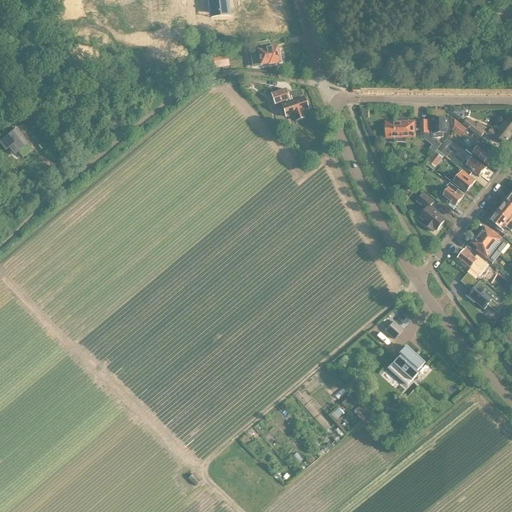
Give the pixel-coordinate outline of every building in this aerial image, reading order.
[(159,0),(161,10),(160,10),(160,12),(161,12),(162,17),(170,16),(171,22),(186,20),(185,14),(187,13),(185,0),(159,0)] [(225,0),(207,0),(209,14),(217,13),(217,14),(219,13),(219,12),(226,12),(227,16),(225,0)] [(261,0),(244,0),(246,13),(263,11),(261,0)] [(257,51),(250,52),(253,67),(261,65),(267,64),(268,65),(278,64),(278,63),(280,62),(279,53),(277,53),(276,48),(269,49),(268,49),(267,41),(261,42),(256,43),(257,51)] [(212,57),(214,67),(227,64),(225,54),(212,57)] [(280,109),(282,116),(284,115),(285,117),(293,115),(295,121),(302,118),(300,112),(307,110),(306,107),(307,107),(304,100),(303,100),(302,98),(296,100),(294,94),(287,96),(284,90),(270,95),(274,105),(280,103),(282,108),(280,109)] [(464,108),(450,108),(450,115),(462,125),(480,139),(483,134),(486,136),(487,136),(495,142),(498,139),(505,145),(511,135),(511,120),(509,119),(497,134),(491,130),(489,132),(476,122),(475,124),(467,118),(464,116),(464,108)] [(434,123),(430,123),(431,138),(432,139),(437,139),(437,138),(442,138),(442,133),(445,133),(444,119),(434,120),(434,123)] [(420,123),(413,123),(401,123),(401,124),(385,124),(385,128),(383,128),(383,135),(385,135),(385,139),(394,139),(394,143),(405,142),(405,138),(414,138),(415,138),(415,134),(427,134),(427,121),(420,122),(420,123)] [(451,133),(458,140),(465,131),(453,121),(449,125),(450,133),(451,133)] [(5,129),(0,133),(3,137),(9,133),(5,129)] [(17,131),(0,144),(7,152),(10,150),(16,157),(20,154),(24,159),(33,152),(23,139),(23,138),(17,131)] [(440,145),(436,151),(446,158),(450,153),(445,149),(448,145),(443,142),(440,145)] [(489,152),(479,144),(472,154),(487,166),(493,159),(487,154),(489,152)] [(437,151),(425,166),(432,171),(443,156),(437,151)] [(468,163),(465,161),(461,166),(462,167),(471,174),(472,172),(479,177),(485,170),(471,159),(468,163)] [(448,173),(444,178),(459,190),(460,188),(466,193),(472,185),(466,180),(468,177),(460,170),(457,173),(459,175),(456,179),(448,173)] [(413,181),(418,185),(422,180),(417,176),(413,181)] [(442,191),(438,196),(448,203),(449,202),(456,207),(461,200),(461,199),(464,196),(449,184),(446,187),(448,189),(444,193),(442,191)] [(433,202),(423,194),(416,202),(426,210),(419,219),(423,222),(422,224),(433,233),(434,231),(435,232),(445,220),(438,215),(439,214),(430,207),(433,202)] [(511,220),(511,208),(505,203),(497,212),(511,222),(511,220)] [(497,212),(490,221),(497,227),(495,229),(501,234),(506,229),(511,232),(511,230),(511,223),(511,222),(497,212)] [(484,229),(481,232),(478,237),(494,249),(500,254),(507,244),(501,240),(492,232),(491,234),(484,229)] [(494,249),(478,237),(472,245),(478,250),(476,251),(486,259),(492,264),(500,254),(494,249)] [(464,251),(457,260),(469,270),(473,273),(476,268),(482,273),(486,268),(488,270),(491,266),(484,261),(481,265),(464,251)] [(491,301),(501,309),(506,303),(479,281),(478,283),(474,287),(475,288),(474,290),(473,291),(471,289),(470,290),(465,297),(474,304),(474,303),(483,310),(485,309),(487,306),(491,301)] [(501,289),(498,293),(506,299),(511,292),(501,289)] [(384,332),(394,341),(403,331),(393,322),(384,332)] [(405,347),(390,364),(393,366),(396,369),(402,374),(405,377),(411,382),(420,372),(412,366),(413,364),(418,359),(405,347)] [(345,409),(352,402),(349,399),(342,405),(345,409)] [(365,413),(359,406),(356,409),(362,416),(359,420),(361,423),(368,417),(365,413)] [(334,419),(341,413),(338,409),(330,416),(334,419)] [(390,420),(383,418),(381,423),(389,426),(390,420)] [(337,428),(334,431),(341,438),(344,436),(337,428)] [(321,450),(315,455),(318,459),(324,454),(322,451),(321,450)] [(296,466),(292,470),(296,475),(301,471),(296,466)]
